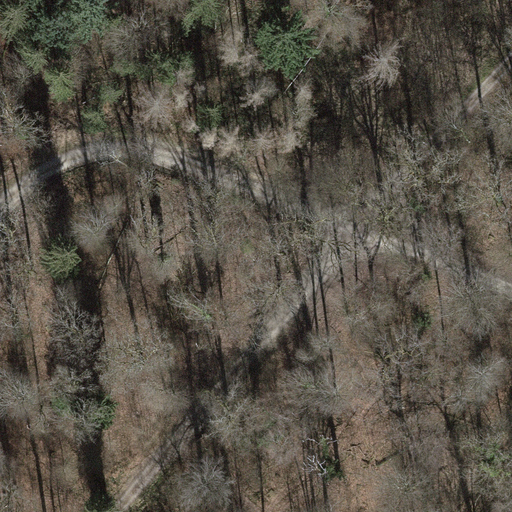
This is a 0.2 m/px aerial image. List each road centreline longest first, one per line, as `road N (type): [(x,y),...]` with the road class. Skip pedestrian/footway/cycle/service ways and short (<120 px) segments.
road 1 (track): [(511,59),(346,232),(123,511)]
road 2 (track): [(511,292),(126,147),(61,162),(0,211)]
